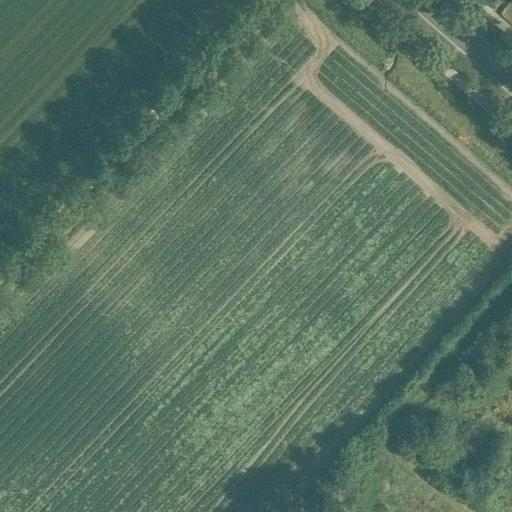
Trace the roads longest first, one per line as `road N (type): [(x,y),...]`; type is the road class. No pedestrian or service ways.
road 1 (track): [(0,278),(261,0)]
road 2 (secondary): [(511,83),(416,0)]
